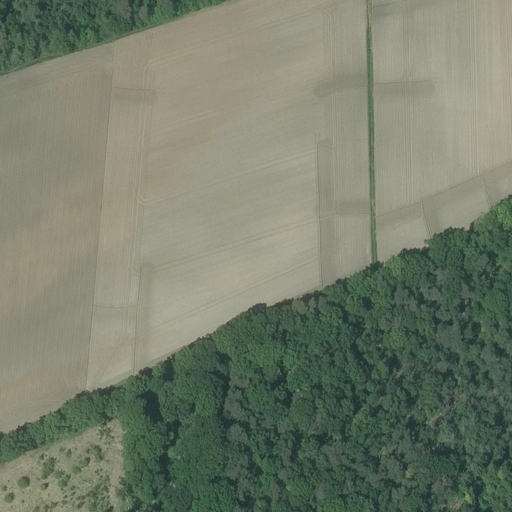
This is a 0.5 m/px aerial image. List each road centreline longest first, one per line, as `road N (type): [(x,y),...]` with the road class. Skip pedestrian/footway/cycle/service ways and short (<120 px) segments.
road 1 (track): [(216,351),(511,219)]
road 2 (track): [(0,450),(216,351)]
road 3 (track): [(216,351),(224,511)]
